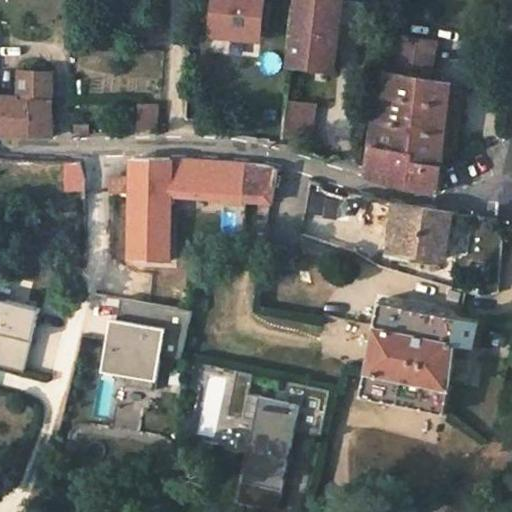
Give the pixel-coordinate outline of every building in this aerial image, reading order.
[(215,0),(212,28),(261,34),(264,0),(215,0)] [(340,0),(297,0),(290,64),(331,71),(340,0)] [(261,34),(212,28),(211,36),(260,41),(261,34)] [(431,43),(394,35),(387,72),(425,78),(431,43)] [(35,135),(54,135),(53,100),(53,72),(21,71),(19,98),(31,98),(35,135)] [(425,78),(387,72),(367,174),(404,186),(437,191),(440,163),(450,82),(425,78)] [(461,83),(450,82),(440,163),(452,158),(461,83)] [(32,135),(35,135),(31,98),(19,98),(0,96),(0,132),(6,133),(32,135)] [(315,104),(286,101),(281,141),(311,144),(315,104)] [(137,127),(157,129),(158,104),(139,103),(137,127)] [(133,158),(133,160),(133,178),(133,192),(128,259),(168,260),(170,196),(193,197),(196,160),(171,159),(133,158)] [(256,163),(196,160),(193,197),(271,202),(275,178),(276,167),(267,163),(256,163)] [(299,188),(303,178),(290,173),(276,167),(275,178),(299,188)] [(109,191),(133,192),(133,178),(109,178),(109,191)] [(303,178),(299,188),(298,192),(317,198),(321,184),(303,178)] [(359,207),(361,205),(361,203),(361,201),(360,199),(358,197),(355,197),(353,197),(351,198),(350,200),(349,203),(350,205),(351,207),(353,208),(355,209),(358,208),(359,207)] [(395,202),(387,248),(445,258),(451,212),(395,202)] [(0,363),(31,372),(46,310),(0,298),(0,331),(3,333),(0,345),(0,363)] [(193,310),(121,298),(118,318),(112,317),(103,369),(130,374),(128,386),(155,390),(161,356),(182,359),(193,310)] [(463,317),(380,303),(374,328),(377,329),(368,372),(366,371),(360,400),(385,404),(385,403),(419,408),(419,410),(445,415),(463,317)] [(182,376),(171,374),(169,386),(182,389),(182,376)] [(304,403),(254,392),(248,416),(258,418),(239,500),(280,509),(304,403)]
